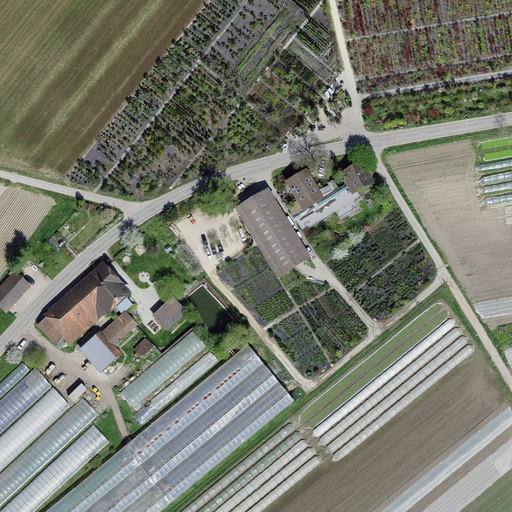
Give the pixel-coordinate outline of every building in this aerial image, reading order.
[(345,185),(357,195),(374,185),(362,164),(340,176),(345,185)] [(357,195),(345,185),(338,189),(333,181),(327,185),(328,187),(318,193),(306,172),(284,186),(294,204),(286,209),(296,227),(308,220),(313,228),(336,214),(339,219),(356,208),(353,203),(360,200),(357,195)] [(310,262),(267,191),(233,211),(276,283),(310,262)] [(130,296),(102,263),(42,317),(35,327),(54,349),(62,343),(70,349),(101,318),(103,320),(130,296)] [(0,310),(5,316),(30,288),(14,273),(0,288),(0,310)] [(187,314),(172,298),(152,318),(167,334),(187,314)] [(137,326),(124,313),(102,333),(99,333),(88,344),(91,348),(86,352),(102,374),(122,356),(114,347),(137,326)] [(131,407),(207,347),(193,329),(142,369),(145,372),(119,392),(131,407)] [(145,339),(134,349),(142,356),(152,347),(145,339)] [(206,347),(190,360),(192,363),(208,350),(206,347)] [(163,511),(293,405),(246,348),(48,511),(163,511)] [(142,423),(218,360),(209,350),(133,413),(142,423)] [(22,362),(0,381),(0,397),(30,370),(22,362)] [(34,369),(0,400),(0,432),(50,387),(34,369)] [(0,503),(101,413),(73,382),(59,394),(52,387),(0,434),(0,503)] [(0,511),(31,511),(110,441),(94,423),(0,507),(0,511)]
